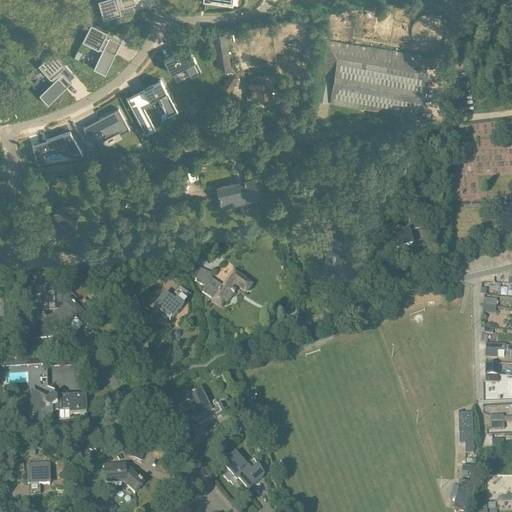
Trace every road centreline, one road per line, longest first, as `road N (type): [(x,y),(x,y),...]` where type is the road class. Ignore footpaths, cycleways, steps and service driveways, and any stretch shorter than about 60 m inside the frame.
road 1 (track): [(0,178),(511,111)]
road 2 (unclassified): [(34,259),(79,263),(122,290),(159,408),(214,497)]
road 3 (unclassified): [(237,350),(511,265)]
road 4 (residential): [(6,128),(45,120),(112,86),(141,56),(157,22)]
road 5 (unclassified): [(34,259),(32,199),(6,128)]
